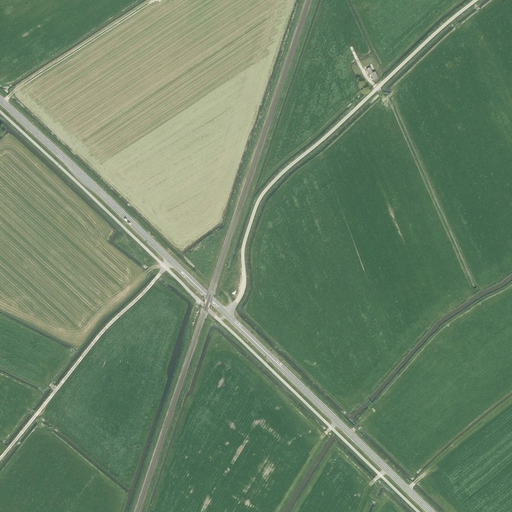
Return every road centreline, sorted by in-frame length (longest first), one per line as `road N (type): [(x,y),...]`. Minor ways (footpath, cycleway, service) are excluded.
road 1 (primary): [(430,511),(0,99)]
road 2 (track): [(3,102),(153,0)]
